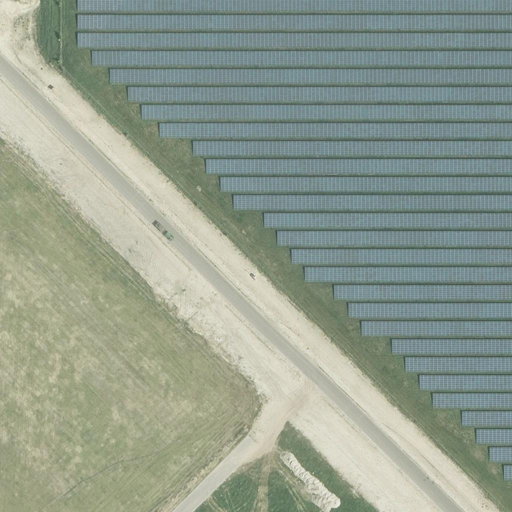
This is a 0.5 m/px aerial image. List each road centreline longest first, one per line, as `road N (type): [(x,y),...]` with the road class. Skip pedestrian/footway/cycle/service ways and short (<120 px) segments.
road 1 (unclassified): [(357,417),(0,62)]
road 2 (unclassified): [(0,112),(292,392),(357,417)]
road 3 (unclassified): [(452,511),(357,417)]
